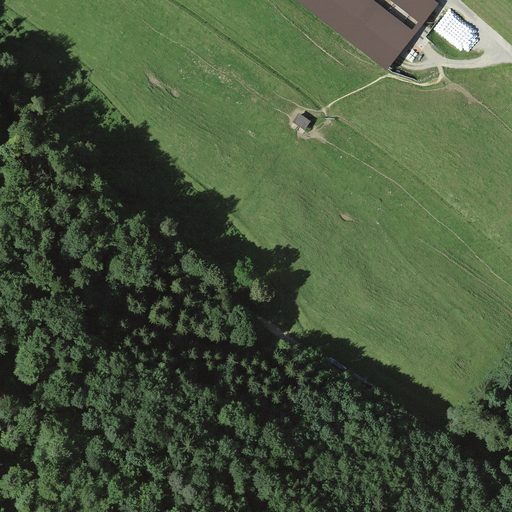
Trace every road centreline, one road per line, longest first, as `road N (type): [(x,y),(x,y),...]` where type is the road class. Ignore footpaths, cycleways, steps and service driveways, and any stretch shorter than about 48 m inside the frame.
road 1 (track): [(285,338),(213,293),(110,209),(0,82)]
road 2 (track): [(253,511),(224,489),(49,420),(0,347)]
road 3 (track): [(0,302),(107,314),(227,349),(269,351),(285,338)]
road 4 (track): [(511,481),(285,338)]
